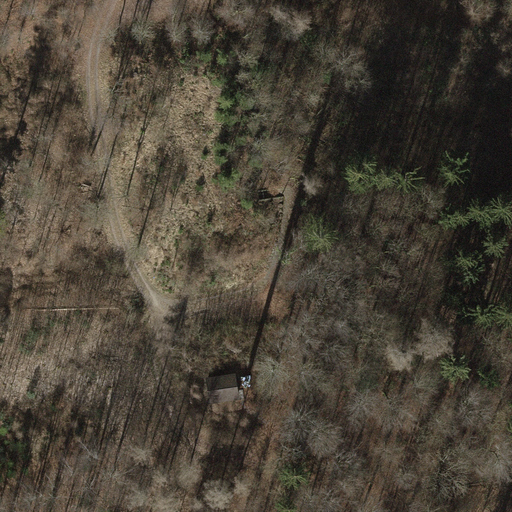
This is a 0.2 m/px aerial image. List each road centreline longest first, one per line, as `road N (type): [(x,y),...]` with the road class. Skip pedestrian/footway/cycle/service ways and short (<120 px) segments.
road 1 (track): [(111,0),(95,45),(93,86),(117,232),(149,313),(251,298)]
road 2 (track): [(149,313),(166,390),(186,430),(225,450),(272,451)]
